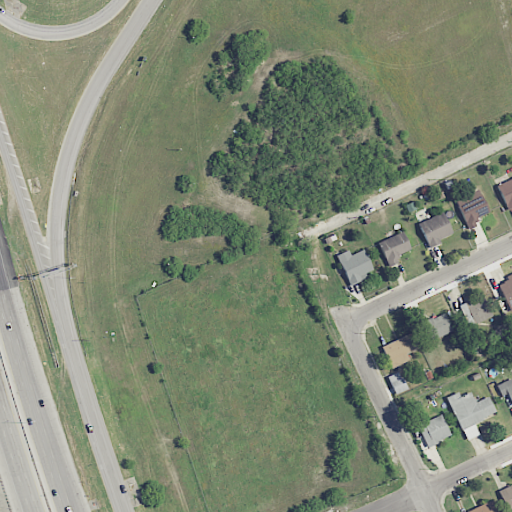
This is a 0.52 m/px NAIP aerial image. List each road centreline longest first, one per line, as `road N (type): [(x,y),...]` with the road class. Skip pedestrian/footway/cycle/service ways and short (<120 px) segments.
road 1 (secondary): [(52,271),(58,195),(79,120),(155,0)]
road 2 (secondary): [(127,511),(52,271)]
road 3 (motorway): [(71,511),(0,289)]
road 4 (residential): [(337,306),(436,511)]
road 5 (residential): [(346,324),(511,245)]
road 6 (secondary): [(52,271),(0,134)]
road 7 (secondary): [(125,0),(89,30),(59,36),(30,35),(0,19)]
road 8 (residential): [(511,451),(388,511)]
